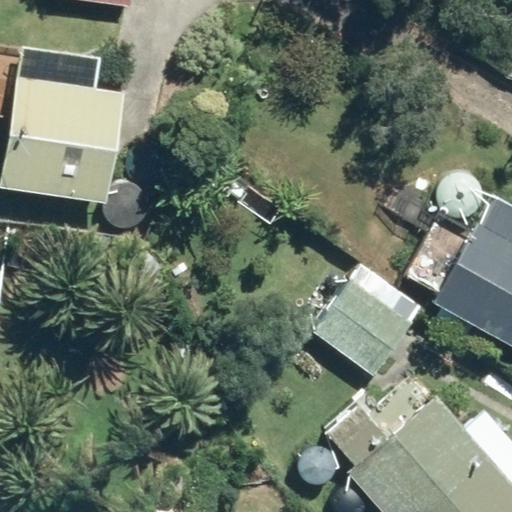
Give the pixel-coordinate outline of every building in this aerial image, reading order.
[(0,114),(0,187),(96,202),(111,93),(77,87),(80,65),(12,55),(10,77),(6,75),(0,114)] [(424,302),(511,351),(511,209),(485,194),(424,302)] [(309,330),(368,371),(404,321),(345,279),(309,330)] [(294,306),(308,318),(318,306),(304,294),(294,306)] [(511,511),(511,450),(473,407),(455,425),(409,372),(374,404),(364,393),(352,405),(350,402),(309,438),(342,475),(329,488),(350,511),(511,511)]
